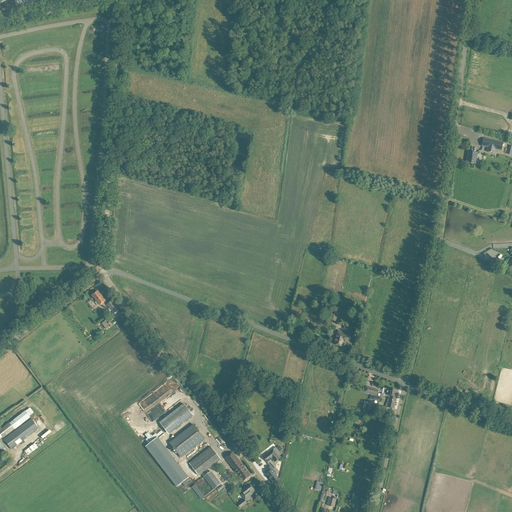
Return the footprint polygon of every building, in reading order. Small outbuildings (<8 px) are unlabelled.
[(503,143),(483,138),(482,146),(488,147),(487,151),(494,153),(495,149),(501,150),(503,143)] [(467,162),(475,163),(477,152),(468,151),(467,162)] [(100,305),(105,301),(97,291),(92,295),(100,305)] [(343,298),(336,297),(334,306),(341,308),(343,298)] [(120,312),(119,310),(112,301),(107,305),(116,316),(120,312)] [(328,324),(334,326),(337,315),(338,314),(337,314),(338,311),(330,308),(327,319),(329,319),(328,324)] [(344,310),(340,324),(342,324),(342,325),(344,326),(344,328),(347,330),(349,325),(347,324),(349,317),(348,317),(349,311),(344,310)] [(108,324),(105,321),(101,323),(106,329),(112,325),(110,322),(108,324)] [(343,342),(349,343),(351,335),(338,331),(335,345),(342,347),(343,342)] [(366,386),(364,392),(377,396),(378,390),(366,386)] [(388,399),(395,400),(398,391),(387,389),(387,388),(385,388),(384,394),(382,393),(381,397),(388,396),(388,399)] [(395,400),(388,399),(387,402),(386,402),(385,407),(393,409),(395,400)] [(195,416),(187,403),(161,420),(170,433),(195,416)] [(382,412),(384,406),(373,404),(372,410),(382,412)] [(0,429),(0,439),(29,416),(24,410),(0,429)] [(24,439),(38,429),(31,419),(3,439),(11,449),(20,442),(21,444),(25,442),(23,440),(24,439)] [(194,424),(172,442),(170,443),(181,457),(205,439),(194,424)] [(153,440),(165,434),(162,430),(156,433),(158,437),(153,440)] [(25,450),(29,455),(39,448),(36,443),(25,450)] [(189,464),(199,475),(220,459),(211,447),(189,464)] [(273,449),(263,457),(267,462),(270,467),(271,466),(275,472),(274,473),(275,474),(278,471),(275,467),(269,460),(274,457),(277,460),(280,458),(279,456),(281,454),(276,447),(273,449)] [(262,454),(257,448),(253,451),(258,457),(262,454)] [(251,476),(248,472),(233,452),(226,458),(244,481),(251,476)] [(269,472),(267,474),(273,483),(279,479),(275,474),(274,473),(275,472),(271,466),(270,467),(268,469),(270,472),(269,472)] [(214,489),(221,484),(211,471),(204,476),(214,489)] [(231,478),(227,471),(222,475),(227,481),(231,478)] [(204,496),(195,484),(191,486),(201,498),(204,496)] [(251,492),(254,490),(250,484),(241,490),(244,493),(242,495),(245,499),(252,494),(251,492)] [(326,503),(327,504),(327,505),(334,507),(336,499),(336,497),(333,496),(333,498),(329,497),(327,502),(326,502),(326,503)] [(238,504),(240,507),(247,503),(244,499),(238,504)]
